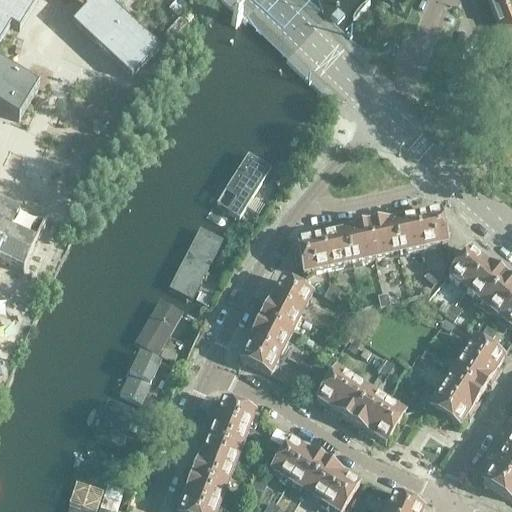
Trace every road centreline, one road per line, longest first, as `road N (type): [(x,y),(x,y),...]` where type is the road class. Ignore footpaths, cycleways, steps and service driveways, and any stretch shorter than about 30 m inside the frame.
road 1 (residential): [(208,375),(448,502)]
road 2 (residential): [(286,219),(208,375)]
road 3 (residential): [(454,181),(286,219)]
road 4 (tertiary): [(383,111),(263,0)]
road 5 (residential): [(208,375),(151,511)]
road 6 (residential): [(383,111),(286,219)]
road 7 (residential): [(448,502),(511,386)]
road 8 (residential): [(383,111),(442,0)]
